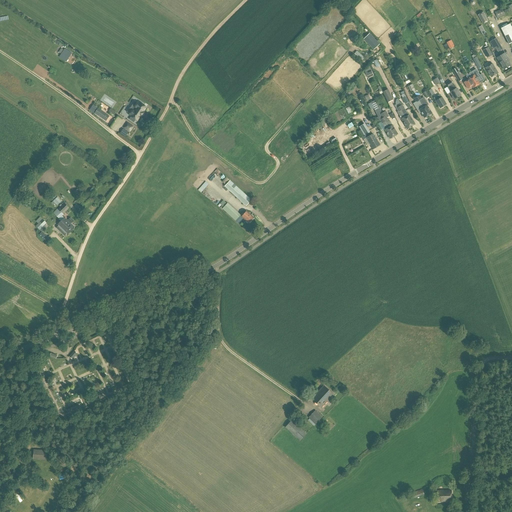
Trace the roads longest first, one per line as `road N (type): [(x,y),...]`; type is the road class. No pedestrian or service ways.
road 1 (tertiary): [(0,358),(216,266),(511,78)]
road 2 (track): [(352,49),(267,145),(277,166),(264,182),(198,140),(170,100)]
road 3 (track): [(58,333),(84,243),(166,108)]
road 4 (track): [(307,408),(223,344),(215,322),(216,266)]
road 5 (unclassified): [(465,511),(479,363),(511,357)]
road 6 (track): [(166,108),(205,41),(245,0)]
